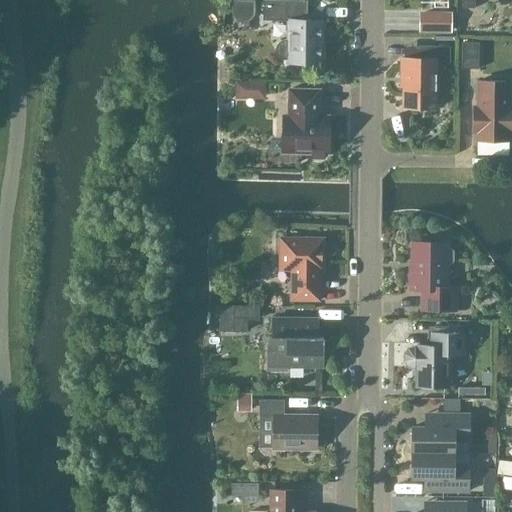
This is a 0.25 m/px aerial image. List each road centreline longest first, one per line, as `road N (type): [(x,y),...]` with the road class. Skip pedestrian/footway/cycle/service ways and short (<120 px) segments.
road 1 (residential): [(366,398),(369,158)]
road 2 (residential): [(369,158),(370,0)]
road 3 (residential): [(366,398),(350,418),(350,511)]
